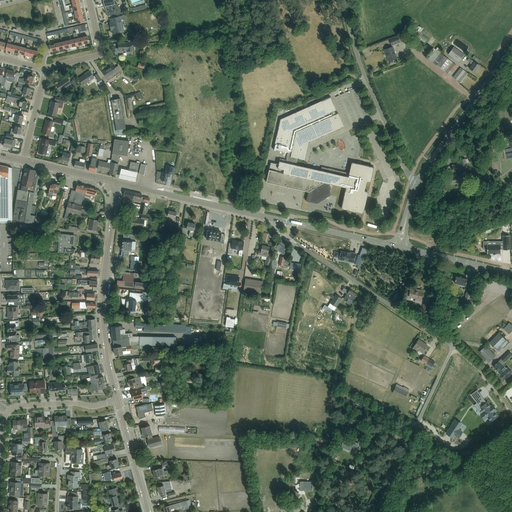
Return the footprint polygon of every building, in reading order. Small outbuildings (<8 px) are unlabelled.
[(114,0),(103,0),(104,7),(105,6),(107,16),(117,14),(117,15),(122,12),(117,3),(115,4),(114,0)] [(81,9),(80,3),(73,4),(70,5),(71,11),(74,11),(81,9)] [(66,6),(64,6),(61,7),(63,13),(65,13),(65,12),(64,8),(69,7),(69,5),(66,6)] [(73,17),(76,17),(82,15),(81,9),(74,11),(75,14),(73,14),(73,17)] [(77,23),(79,23),(84,22),(82,15),(76,17),(77,23)] [(111,30),(116,29),(117,33),(124,32),(120,16),(110,19),(111,22),(109,23),(111,30)] [(73,33),(74,39),(76,46),(82,44),(81,37),(78,38),(76,32),(73,33)] [(389,38),(389,39),(391,45),(400,42),(398,35),(389,38)] [(87,36),(82,37),(81,37),(82,44),(89,43),(87,36)] [(10,44),(12,40),(8,39),(7,43),(5,50),(12,52),(13,45),(10,44)] [(63,49),(70,47),(68,40),(62,42),(63,49)] [(51,52),(57,50),(55,43),(52,44),(52,42),(49,43),(49,45),(51,52)] [(115,48),(115,56),(123,56),(123,51),(126,50),(126,52),(135,51),(134,42),(119,43),(119,48),(115,48)] [(13,45),(12,52),(18,53),(20,46),(13,45)] [(26,48),(24,55),(31,57),(32,50),(29,49),(30,46),(27,45),(26,48)] [(18,53),(24,55),(26,48),(20,46),(18,53)] [(384,50),(386,54),(389,62),(394,60),(397,59),(393,47),(384,50)] [(430,52),(431,54),(428,58),(450,75),(457,65),(440,53),(442,51),(437,47),(436,49),(433,48),(430,52)] [(464,54),(453,47),(448,54),(459,62),(464,54)] [(39,51),(32,50),(31,57),(37,58),(39,51)] [(472,64),(469,68),(475,72),(479,66),(475,63),(469,58),(467,60),(470,62),(469,63),(471,64),(472,64)] [(109,66),(110,67),(102,72),(106,78),(108,81),(122,71),(118,65),(115,67),(114,64),(113,65),(112,64),(109,66)] [(464,71),(460,67),(453,77),(457,80),(461,83),(468,74),(464,71)] [(15,81),(14,81),(16,74),(14,73),(15,72),(7,70),(6,75),(9,76),(7,82),(12,83),(12,82),(14,83),(15,81)] [(86,73),(86,74),(78,79),(82,85),(94,78),(90,71),(89,72),(89,71),(86,73)] [(16,74),(14,81),(15,81),(18,82),(25,84),(25,82),(32,84),(34,77),(27,75),(26,79),(23,78),(22,79),(19,78),(20,73),(17,72),(16,74)] [(63,80),(55,84),(60,91),(71,84),(67,77),(66,78),(65,77),(62,79),(63,80)] [(18,82),(17,88),(20,89),(20,90),(23,90),(23,94),(29,95),(31,88),(24,87),(25,84),(18,82)] [(360,116),(369,112),(358,86),(354,88),(361,105),(356,107),(360,116)] [(12,105),(13,105),(13,106),(19,108),(19,107),(25,108),(27,102),(21,100),(22,97),(7,93),(6,98),(6,101),(11,102),(11,104),(12,105)] [(339,95),(349,121),(353,119),(343,93),(339,95)] [(51,105),(48,114),(56,116),(58,107),(62,108),(63,103),(66,104),(67,100),(55,97),(54,100),(55,100),(55,102),(52,101),(51,101),(50,105),(51,105)] [(271,162),(266,182),(304,191),(308,192),(306,201),(310,202),(312,202),(317,203),(330,195),(332,184),(346,187),(345,191),(341,209),(363,213),(367,192),(364,191),(366,181),(370,182),(373,167),(352,162),(349,173),(325,167),(321,167),(320,171),(296,165),(298,159),(305,160),(309,143),(344,127),(338,113),(336,114),(334,111),(337,110),(331,97),(322,101),(280,119),(273,149),(288,153),(285,163),(280,161),(279,164),(271,162)] [(124,135),(123,128),(125,128),(120,98),(111,100),(116,130),(113,130),(114,134),(124,135)] [(9,117),(8,120),(22,123),(24,116),(16,114),(15,118),(13,117),(12,118),(9,117)] [(50,131),(53,121),(46,120),(42,134),(49,135),(49,137),(53,138),(54,132),(50,131)] [(13,138),(14,133),(20,134),(22,128),(15,126),(14,129),(11,128),(10,134),(6,133),(6,137),(9,137),(12,138),(13,138)] [(14,147),(15,146),(16,142),(15,141),(12,140),(12,138),(9,137),(9,139),(5,139),(6,137),(3,136),(1,144),(4,144),(3,146),(11,148),(11,146),(14,147)] [(47,151),(49,144),(55,146),(56,142),(41,138),(39,147),(40,147),(40,149),(38,153),(46,155),(45,154),(46,151),(47,151)] [(112,154),(112,157),(118,158),(119,155),(127,156),(128,151),(129,141),(115,139),(114,139),(114,143),(114,144),(113,147),(112,154)] [(76,142),(76,144),(76,146),(77,146),(77,152),(84,153),(85,147),(79,146),(80,143),(76,142)] [(64,148),(63,154),(61,159),(69,161),(71,154),(66,153),(67,149),(64,148)] [(94,172),(95,167),(97,158),(92,157),(91,164),(90,164),(88,171),(94,172)] [(119,162),(117,161),(118,158),(112,157),(111,160),(112,160),(109,173),(116,175),(119,162)] [(458,164),(451,165),(453,172),(454,172),(454,176),(456,175),(456,171),(460,171),(467,170),(465,158),(458,159),(459,162),(459,164),(458,164)] [(74,168),(83,169),(85,160),(80,159),(80,162),(76,161),(74,168)] [(98,169),(109,172),(111,161),(108,160),(107,163),(99,162),(98,169)] [(131,162),(129,169),(138,171),(139,164),(131,162)] [(0,165),(0,222),(7,222),(12,222),(12,168),(2,165),(0,165)] [(168,175),(170,175),(171,172),(173,172),(174,168),(166,166),(164,173),(162,173),(161,180),(167,182),(168,175)] [(33,230),(34,224),(35,215),(36,213),(35,213),(36,206),(32,206),(34,193),(37,178),(39,173),(38,172),(37,171),(35,170),(25,168),(22,184),(21,189),(21,190),(18,189),(14,220),(26,222),(25,225),(29,226),(29,229),(33,230)] [(137,173),(121,170),(119,179),(135,183),(137,173)] [(454,176),(451,176),(452,183),(457,182),(460,182),(463,181),(462,174),(456,175),(454,176)] [(51,194),(56,195),(57,193),(59,185),(58,184),(56,183),(55,184),(52,183),(52,185),(50,184),(48,196),(51,196),(51,194)] [(66,209),(64,219),(69,220),(71,212),(80,214),(81,213),(81,209),(82,206),(85,196),(86,195),(85,195),(87,187),(77,184),(76,191),(72,190),(68,202),(66,209)] [(90,198),(91,195),(95,196),(97,189),(87,187),(85,195),(86,195),(85,196),(90,198)] [(129,202),(134,203),(135,200),(140,202),(140,201),(146,203),(146,202),(149,202),(150,198),(141,196),(142,195),(125,190),(124,196),(130,197),(129,202)] [(140,213),(147,215),(149,206),(142,205),(140,213)] [(132,218),(131,226),(132,226),(132,227),(136,227),(143,228),(144,219),(148,220),(148,216),(142,215),(141,219),(132,218)] [(34,224),(47,226),(47,225),(41,224),(42,217),(36,216),(34,223),(34,224)] [(96,230),(98,220),(90,219),(88,229),(96,230)] [(195,224),(188,222),(186,229),(190,230),(189,236),(192,236),(195,224)] [(47,226),(34,224),(33,230),(33,231),(45,233),(47,226)] [(219,240),(219,242),(224,243),(225,234),(221,233),(221,232),(207,229),(206,238),(219,240)] [(62,248),(58,249),(58,253),(75,252),(75,249),(71,249),(71,244),(74,245),(75,235),(63,234),(62,248)] [(120,255),(119,261),(125,262),(125,256),(129,257),(129,251),(135,252),(136,241),(137,235),(129,234),(124,234),(123,240),(122,246),(121,247),(121,249),(122,250),(121,255),(120,255)] [(186,235),(184,235),(181,234),(181,235),(178,254),(178,256),(180,257),(182,245),(185,245),(186,235)] [(232,243),(231,248),(240,250),(240,251),(239,250),(238,255),(242,256),(242,250),(244,242),(233,240),(232,243)] [(282,254),(287,246),(280,241),(275,248),(282,254)] [(491,245),(487,245),(487,249),(487,253),(493,253),(496,253),(500,253),(500,249),(500,241),(491,242),(491,245)] [(261,251),(259,251),(258,255),(267,257),(265,264),(269,265),(272,254),(268,253),(269,247),(262,245),(261,251)] [(333,257),(339,258),(339,260),(354,263),(356,253),(349,252),(349,253),(341,251),(340,254),(340,253),(335,252),(333,257)] [(99,262),(100,254),(92,253),(91,263),(94,264),(94,262),(99,262)] [(358,254),(355,264),(360,266),(364,256),(358,254)] [(131,261),(130,268),(137,269),(138,261),(134,261),(134,259),(135,256),(131,256),(131,261)] [(288,259),(285,259),(285,257),(280,256),(279,265),(283,266),(283,268),(287,268),(288,259)] [(117,280),(117,286),(133,288),(135,288),(147,289),(148,283),(135,281),(133,281),(134,277),(137,277),(138,273),(134,273),(134,274),(123,272),(119,272),(118,280),(117,280)] [(227,275),(226,283),(238,285),(239,277),(227,275)] [(467,279),(456,277),(454,283),(465,285),(464,286),(469,287),(469,284),(466,283),(467,279)] [(78,280),(78,284),(81,284),(89,285),(89,286),(92,286),(97,287),(97,281),(97,278),(92,278),(91,278),(91,281),(81,280),(78,280)] [(246,278),(243,291),(261,294),(263,281),(246,278)] [(19,285),(19,280),(6,280),(6,290),(11,290),(17,289),(17,285),(19,285)] [(411,288),(409,297),(416,298),(415,301),(421,303),(422,299),(421,299),(423,291),(411,288)] [(355,301),(353,300),(357,294),(350,289),(347,293),(345,297),(349,299),(352,301),(351,303),(353,305),(355,301)] [(130,310),(130,313),(134,313),(134,311),(135,311),(136,302),(143,302),(143,300),(145,301),(146,300),(148,300),(150,298),(151,297),(152,295),(149,293),(147,292),(144,292),(143,292),(142,294),(133,293),(132,300),(125,299),(122,299),(122,303),(123,304),(124,305),(125,305),(124,310),(130,310)] [(466,292),(463,307),(468,308),(468,305),(470,306),(471,301),(469,300),(471,294),(466,292)] [(23,305),(23,294),(7,295),(6,295),(6,299),(7,299),(8,302),(14,302),(14,305),(23,305)] [(336,294),(334,298),(330,303),(336,307),(342,298),(336,294)] [(431,314),(431,311),(427,311),(427,304),(423,304),(424,315),(431,314)] [(9,311),(10,318),(15,318),(17,318),(17,314),(18,314),(18,307),(8,307),(8,311),(9,311)] [(227,317),(226,318),(225,326),(233,327),(234,319),(230,319),(230,317),(227,317)] [(7,325),(8,332),(17,331),(16,326),(18,326),(18,320),(10,321),(10,324),(7,325)] [(144,328),(144,331),(186,334),(186,325),(168,324),(168,325),(135,323),(135,327),(144,328)] [(113,340),(114,348),(140,344),(140,345),(140,346),(143,346),(143,344),(168,345),(169,347),(175,348),(175,346),(176,346),(176,337),(140,335),(140,337),(133,337),(132,333),(128,333),(125,333),(125,329),(123,330),(122,326),(119,326),(116,326),(111,326),(113,340)] [(19,335),(17,335),(17,331),(8,332),(8,338),(11,338),(11,341),(20,341),(19,335)] [(499,347),(501,346),(504,349),(510,343),(504,337),(506,335),(502,332),(499,333),(489,343),(497,350),(498,351),(501,349),(499,347)] [(84,335),(80,336),(75,336),(75,337),(75,343),(82,342),(82,339),(84,339),(84,343),(89,342),(89,339),(97,339),(96,334),(84,335)] [(419,339),(416,343),(412,348),(417,352),(418,350),(423,353),(428,346),(419,339)] [(140,344),(114,348),(115,355),(123,353),(123,354),(130,353),(130,351),(132,350),(140,349),(140,346),(140,345),(140,344)] [(22,346),(19,346),(19,345),(10,345),(7,345),(7,350),(10,350),(10,358),(18,358),(18,360),(23,359),(23,358),(22,357),(19,357),(19,351),(22,351),(22,346)] [(486,346),(479,352),(489,362),(496,356),(486,346)] [(505,379),(506,380),(511,374),(511,373),(511,372),(508,368),(507,369),(503,365),(505,362),(509,358),(509,359),(511,356),(511,353),(509,351),(493,367),(501,374),(500,375),(505,379)] [(92,354),(87,354),(82,355),(82,363),(93,362),(92,354)] [(426,363),(425,365),(434,371),(436,368),(432,366),(435,362),(424,355),(421,360),(426,363)] [(152,357),(152,365),(163,364),(163,356),(152,357)] [(139,364),(138,360),(137,358),(139,358),(124,359),(126,359),(126,360),(126,363),(125,363),(125,364),(124,365),(125,367),(126,367),(127,371),(136,368),(135,365),(139,364)] [(10,361),(10,366),(8,366),(8,374),(10,374),(10,375),(18,375),(18,361),(10,361)] [(99,364),(94,365),(88,367),(88,370),(89,373),(92,373),(95,373),(100,372),(99,364)] [(105,382),(105,381),(103,376),(99,377),(98,374),(91,376),(93,383),(91,383),(91,384),(92,385),(95,385),(97,384),(105,382)] [(135,377),(129,379),(130,386),(132,386),(133,389),(144,386),(144,383),(142,383),(140,376),(135,377)] [(45,393),(44,380),(30,381),(30,392),(40,392),(40,393),(45,393)] [(58,382),(49,383),(49,392),(59,392),(59,391),(65,390),(65,383),(58,383),(58,382)] [(106,388),(105,383),(105,382),(97,384),(95,385),(92,385),(91,384),(87,384),(89,392),(106,388)] [(24,393),(23,383),(15,384),(15,385),(10,385),(11,395),(16,395),(15,394),(24,393)] [(392,393),(405,399),(409,389),(404,386),(402,389),(396,386),(392,393)] [(147,390),(146,388),(132,391),(134,400),(143,397),(141,392),(147,390)] [(477,403),(475,405),(485,419),(488,416),(491,420),(497,416),(495,412),(490,406),(487,403),(483,399),(478,403),(477,403)] [(166,415),(164,403),(155,405),(156,416),(166,415)] [(147,404),(136,407),(136,408),(137,411),(138,414),(139,418),(144,417),(145,417),(145,416),(144,413),(153,410),(151,404),(147,405),(147,404)] [(55,421),(52,421),(52,426),(52,434),(56,434),(56,426),(60,425),(63,425),(67,425),(67,420),(67,419),(67,415),(62,416),(62,417),(59,417),(59,416),(55,416),(55,421)] [(49,428),(49,424),(49,419),(44,419),(44,417),(35,417),(35,426),(43,426),(43,428),(49,428)] [(27,419),(20,420),(13,421),(13,420),(13,429),(27,428),(27,419)] [(106,420),(99,422),(101,430),(108,428),(106,420)] [(456,421),(448,431),(453,435),(455,432),(459,435),(463,430),(459,427),(461,425),(456,421)] [(150,425),(146,426),(142,428),(144,436),(147,435),(148,440),(147,440),(149,447),(161,444),(160,437),(153,439),(152,434),(150,425)] [(94,440),(95,444),(105,441),(106,442),(112,441),(110,432),(103,434),(104,437),(94,440)] [(58,441),(55,441),(55,445),(55,450),(62,449),(62,443),(65,443),(65,438),(65,436),(58,436),(58,441)] [(49,437),(43,437),(35,437),(35,443),(39,443),(39,451),(47,450),(46,444),(49,444),(49,437)] [(342,442),(340,447),(349,451),(350,448),(355,450),(358,443),(344,437),(342,442)] [(13,443),(12,454),(16,454),(16,455),(17,455),(17,454),(22,455),(22,444),(13,443)] [(106,453),(115,451),(113,444),(100,448),(101,451),(105,450),(106,453)] [(66,446),(66,454),(72,454),(73,454),(73,457),(72,457),(72,463),(77,463),(82,463),(82,453),(82,449),(73,449),(73,447),(71,447),(66,446)] [(90,462),(90,464),(91,466),(101,464),(100,463),(106,461),(105,458),(90,462)] [(110,464),(106,465),(107,469),(111,468),(119,466),(117,459),(109,461),(110,464)] [(21,475),(21,462),(12,462),(11,467),(13,467),(12,474),(11,474),(21,475)] [(39,463),(38,475),(44,475),(44,476),(45,476),(49,476),(50,463),(39,463)] [(164,471),(163,467),(153,470),(155,477),(156,479),(155,479),(161,478),(161,475),(168,474),(167,470),(164,471)] [(80,472),(76,472),(71,471),(71,475),(69,475),(68,487),(77,487),(77,477),(80,477),(80,472)] [(111,475),(110,472),(103,474),(105,481),(111,479),(111,481),(122,478),(121,472),(111,475)] [(162,485),(158,487),(160,494),(164,493),(166,493),(165,490),(171,488),(169,481),(162,482),(163,485),(162,485)] [(300,481),(299,490),(312,491),(313,481),(300,481)] [(20,482),(15,482),(10,482),(10,494),(20,495),(20,482)] [(111,498),(108,499),(109,503),(112,502),(113,505),(113,506),(116,505),(119,504),(116,495),(117,495),(116,491),(113,492),(112,489),(109,490),(109,493),(110,492),(112,497),(111,497),(111,498)] [(47,506),(47,499),(48,494),(38,493),(38,506),(47,506)] [(77,496),(68,496),(67,499),(68,499),(68,508),(77,508),(77,496)] [(9,506),(9,511),(17,511),(18,500),(10,500),(10,507),(9,506)] [(183,501),(179,502),(180,506),(184,505),(184,509),(188,508),(187,500),(183,501)] [(179,502),(168,506),(163,507),(164,511),(171,511),(170,509),(181,507),(180,506),(179,502)]
